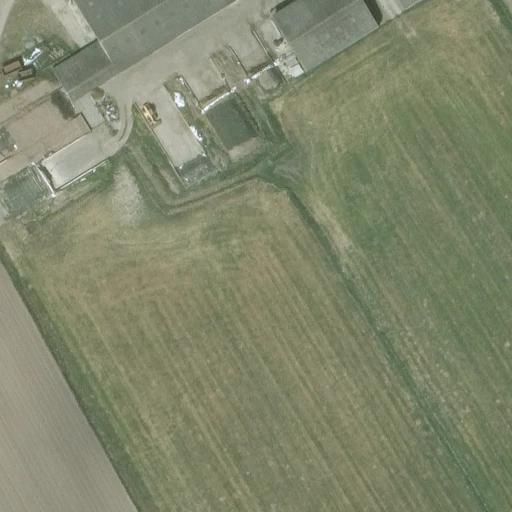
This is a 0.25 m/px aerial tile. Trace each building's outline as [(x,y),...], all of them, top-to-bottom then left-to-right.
[(71,0),(98,44),(52,72),(62,89),(72,105),(242,0),(71,0)] [(360,0),(300,0),(270,19),(305,75),(379,29),(360,0)] [(423,0),(395,0),(404,13),(412,7),(423,0)] [(216,51),(253,31),(247,21),(140,78),(151,97),(192,75),(216,121),(245,105),(216,51)] [(72,112),(3,142),(12,163),(81,133),(72,112)] [(201,192),(229,178),(210,141),(182,155),(201,192)]
